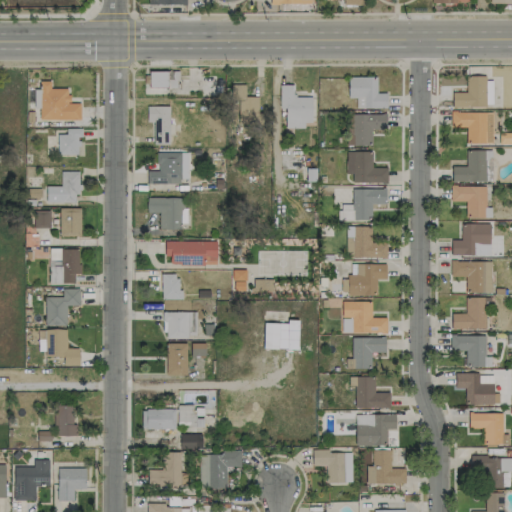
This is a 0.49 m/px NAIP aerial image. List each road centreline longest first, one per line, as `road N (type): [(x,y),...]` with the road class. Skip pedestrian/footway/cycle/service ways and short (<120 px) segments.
road 1 (secondary): [(0,40),(511,39)]
road 2 (residential): [(436,511),(435,433),(418,352),(418,39)]
road 3 (tertiary): [(117,40),(115,511)]
